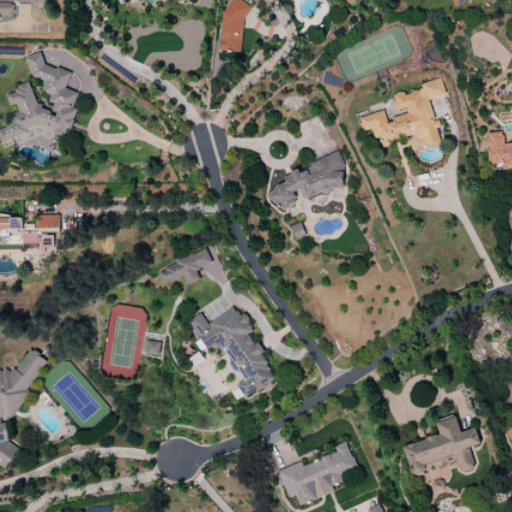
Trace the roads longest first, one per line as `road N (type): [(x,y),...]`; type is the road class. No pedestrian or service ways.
road 1 (residential): [(177,465),(250,445),(449,324),(511,298)]
road 2 (residential): [(339,393),(255,271),(217,197),(207,148)]
